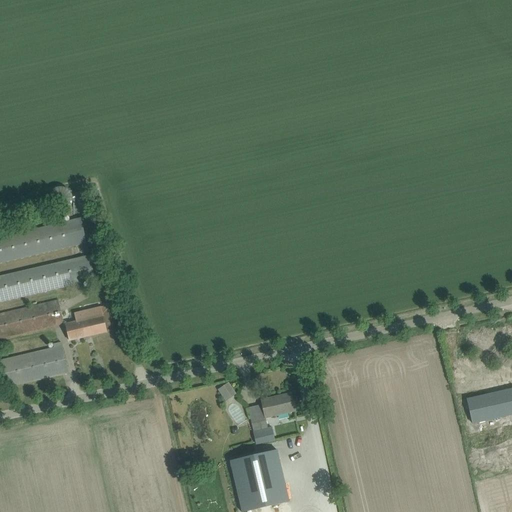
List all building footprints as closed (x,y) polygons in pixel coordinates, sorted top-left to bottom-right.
[(49,198),(49,199),(49,200),(49,201),(49,202),(50,203),(50,204),(51,205),(51,206),(52,207),(53,208),(54,209),(55,209),(57,210),(58,210),(59,211),(61,211),(62,211),(63,211),(65,210),(66,210),(68,209),(69,208),(70,207),(71,206),(71,205),(72,204),(72,203),(73,202),(73,201),(73,200),(73,199),(73,198),(73,197),(73,196),(72,195),(72,194),(72,193),(71,192),(70,191),(70,190),(69,190),(68,189),(67,189),(66,188),(65,188),(64,187),(63,187),(61,187),(60,187),(58,187),(56,188),(54,189),(53,190),(52,191),(51,192),(51,193),(50,194),(50,195),(49,196),(49,197),(49,198)] [(47,219),(48,226),(0,237),(0,262),(87,242),(81,219),(66,223),(65,215),(47,219)] [(0,277),(0,301),(95,279),(90,257),(0,277)] [(0,339),(64,323),(59,300),(0,314),(0,339)] [(77,322),(76,322),(66,324),(70,341),(117,330),(111,305),(75,314),(77,322)] [(0,360),(0,389),(68,373),(62,346),(53,348),(0,360)] [(227,382),(218,388),(226,400),(235,394),(227,382)] [(511,415),(511,388),(467,399),(473,424),(511,415)] [(261,400),(265,418),(295,411),(291,393),(261,400)] [(265,420),(251,423),(256,444),(256,445),(275,440),(271,427),(268,428),(267,428),(265,420)] [(277,450),(230,461),(242,511),(245,511),(289,502),(289,501),(286,502),(274,452),(277,451),(277,450)] [(92,511),(88,491),(0,511),(92,511)]
